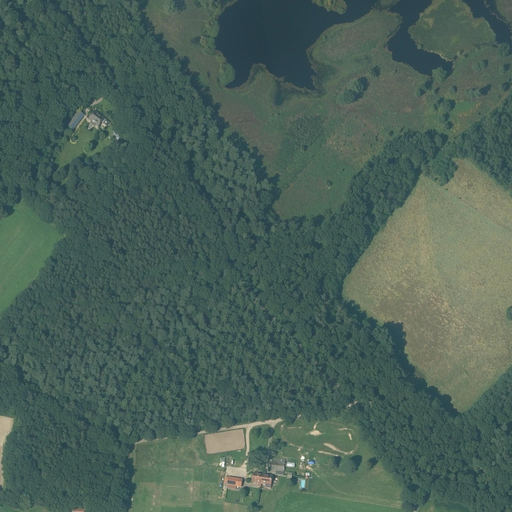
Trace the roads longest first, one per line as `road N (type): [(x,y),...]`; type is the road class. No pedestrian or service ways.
road 1 (tertiary): [(439,478),(358,410),(257,298),(213,207),(50,0)]
road 2 (track): [(0,367),(126,448),(420,401),(452,428),(465,428),(511,382)]
